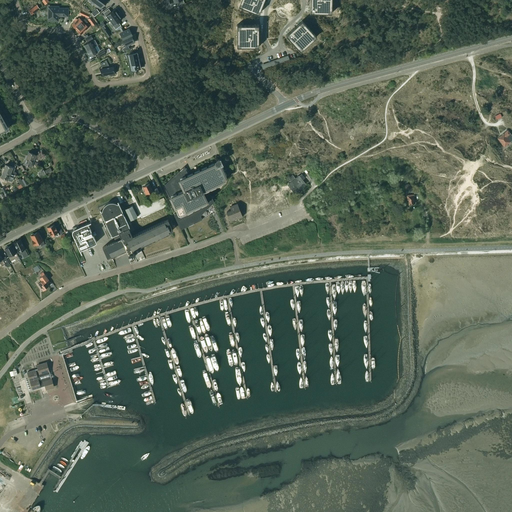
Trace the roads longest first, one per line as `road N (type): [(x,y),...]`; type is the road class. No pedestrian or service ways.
road 1 (residential): [(0,337),(68,287),(249,232)]
road 2 (residential): [(15,0),(28,30),(68,31),(101,85),(148,73),(139,31),(115,0)]
road 3 (tertiary): [(287,104),(467,50)]
road 4 (tertiary): [(0,241),(147,170)]
road 5 (tertiary): [(147,170),(287,104)]
road 6 (unclassified): [(147,170),(85,121),(61,118),(35,130)]
